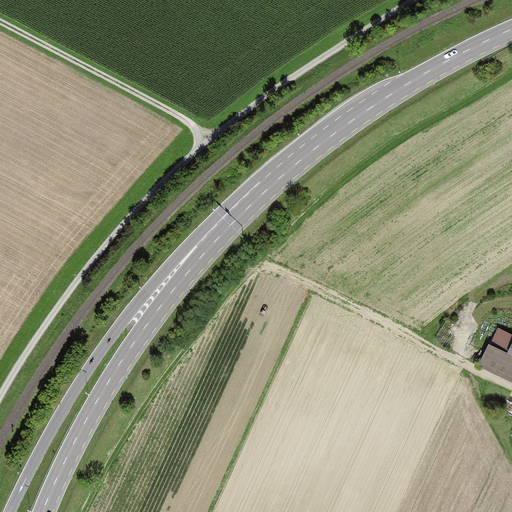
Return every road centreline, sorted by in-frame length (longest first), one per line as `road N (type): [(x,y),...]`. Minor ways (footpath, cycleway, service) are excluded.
road 1 (track): [(86,511),(174,366),(308,213),(367,161),(511,75)]
road 2 (track): [(0,400),(78,279),(206,140),(418,0)]
road 3 (secondary): [(281,170),(190,242),(119,324),(10,511)]
road 4 (secondary): [(43,511),(133,344),(281,170)]
road 5 (track): [(262,265),(511,384)]
road 6 (secondary): [(281,170),(340,124),(511,29)]
road 7 (track): [(206,140),(177,114),(0,22)]
